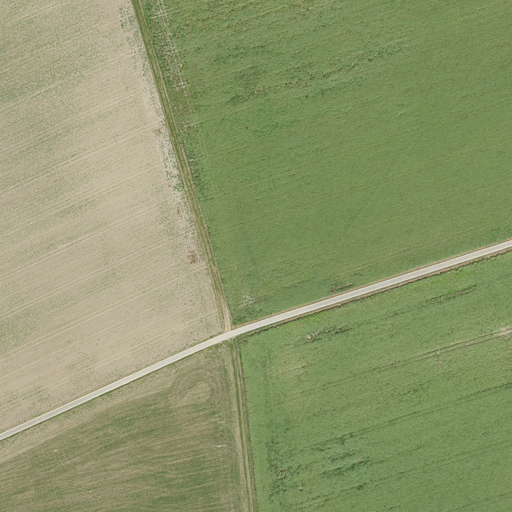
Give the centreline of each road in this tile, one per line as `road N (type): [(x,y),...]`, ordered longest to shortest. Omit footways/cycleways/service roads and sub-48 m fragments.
road 1 (track): [(511,243),(230,334),(0,438)]
road 2 (track): [(252,511),(222,292),(135,0)]
